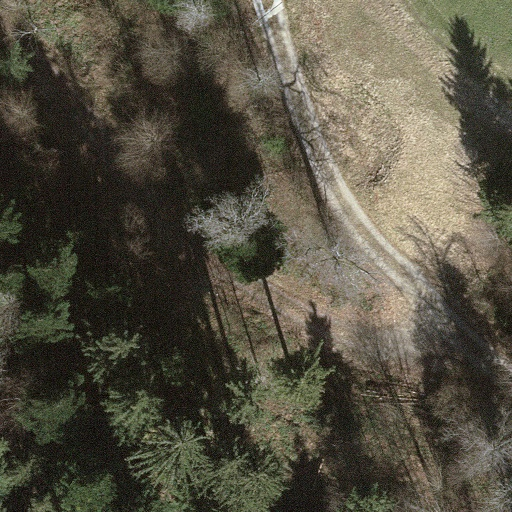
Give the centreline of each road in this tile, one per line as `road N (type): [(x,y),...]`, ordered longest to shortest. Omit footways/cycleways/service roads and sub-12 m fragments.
road 1 (track): [(469,349),(395,350),(298,317),(135,187),(0,38)]
road 2 (track): [(261,0),(315,175),(395,290),(511,378)]
road 3 (track): [(420,0),(470,60),(511,89)]
